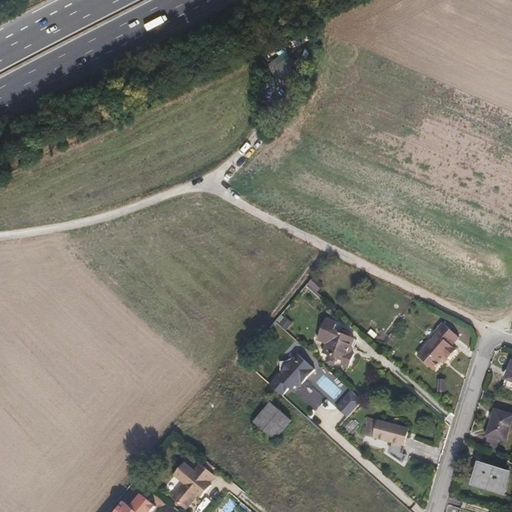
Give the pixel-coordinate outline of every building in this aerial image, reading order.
[(277,80),(294,66),(290,60),(271,74),(277,80)] [(318,283),(310,276),(306,282),(313,289),(318,283)] [(345,363),(355,340),(355,339),(356,334),(339,320),(335,331),(334,330),(324,354),(345,363)] [(454,349),(450,345),(457,337),(443,324),(435,332),(438,335),(418,357),(432,369),(440,361),(442,363),(454,349)] [(295,394),(308,378),(315,370),(297,355),(294,358),(289,361),(286,362),(281,363),(281,373),(277,378),(295,394)] [(511,363),(506,379),(503,387),(511,390),(511,363)] [(348,418),(363,401),(352,391),(337,408),(348,418)] [(276,441),(292,421),(271,403),(254,423),(276,441)] [(506,442),(511,422),(511,416),(495,411),(488,436),(506,442)] [(403,453),(409,430),(368,419),(364,435),(391,443),(390,449),(403,453)] [(213,487),(210,484),(216,477),(201,465),(195,472),(186,464),(175,477),(185,485),(173,499),(187,511),(199,497),(202,499),(213,487)] [(503,494),(509,475),(481,466),(475,485),(503,494)] [(155,511),(158,509),(139,496),(131,507),(124,502),(115,511),(155,511)]
